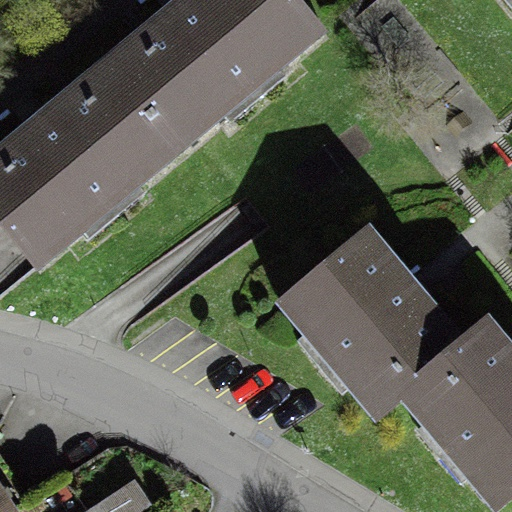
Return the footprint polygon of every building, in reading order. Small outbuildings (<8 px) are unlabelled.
[(196,0),(85,90),(163,180),(316,56),(270,0),(196,0)] [(511,0),(482,0),(511,37),(511,0)] [(0,265),(23,293),(163,180),(85,90),(0,158),(0,265)] [(354,248),(257,324),(346,439),(387,410),(444,363),(354,248)] [(492,511),(511,497),(511,385),(476,340),(387,410),(467,511),(492,511)] [(144,511),(131,490),(95,511),(144,511)]
